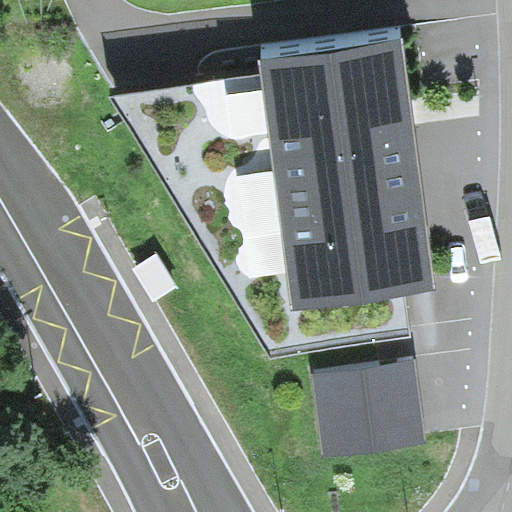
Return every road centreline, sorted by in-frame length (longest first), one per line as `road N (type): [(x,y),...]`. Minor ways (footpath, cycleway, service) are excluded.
road 1 (tertiary): [(0,191),(132,404),(185,511)]
road 2 (track): [(109,0),(123,11),(173,20),(400,0)]
